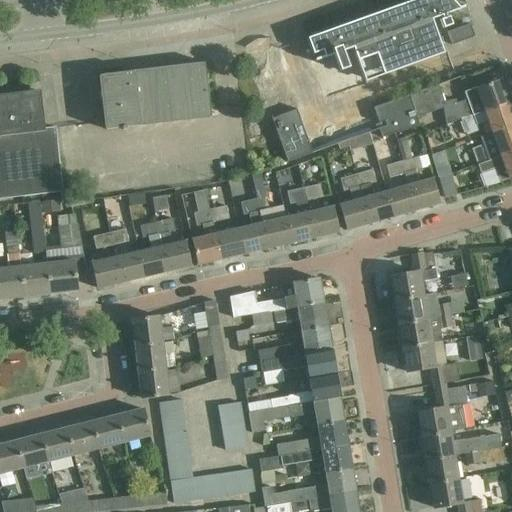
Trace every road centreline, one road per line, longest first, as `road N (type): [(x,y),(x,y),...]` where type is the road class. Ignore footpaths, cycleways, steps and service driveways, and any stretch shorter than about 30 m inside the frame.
road 1 (residential): [(396,511),(350,255)]
road 2 (residential): [(350,255),(105,312)]
road 3 (tertiary): [(44,34),(263,0)]
road 4 (residential): [(0,428),(113,399),(105,312)]
road 5 (unknown): [(196,291),(213,382),(188,411),(196,443),(227,453)]
road 6 (residential): [(350,255),(511,204)]
